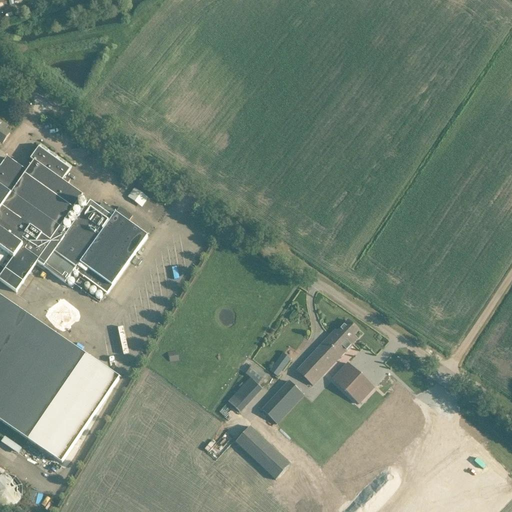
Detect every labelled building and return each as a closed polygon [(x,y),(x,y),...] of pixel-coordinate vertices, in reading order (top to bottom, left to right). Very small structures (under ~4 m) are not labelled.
[(7,127),(5,125),(0,121),(0,143),(1,143),(3,144),(10,134),(5,130),(7,127)] [(0,282),(16,293),(23,283),(37,264),(65,284),(74,271),(107,294),(148,237),(128,223),(133,217),(120,207),(116,213),(102,204),(99,208),(90,202),(64,239),(57,233),(83,197),(67,185),(70,180),(65,177),(72,168),(41,146),(31,160),(34,162),(27,172),(7,158),(0,168),(0,282)] [(120,185),(126,189),(132,181),(126,177),(120,185)] [(0,421),(62,464),(119,380),(0,298),(0,421)] [(335,331),(329,339),(312,356),(314,357),(298,374),(313,388),(351,346),(357,339),(354,336),(359,331),(348,322),(338,333),(335,331)] [(271,373),(275,376),(279,371),(281,373),(287,365),(280,360),(274,368),(275,368),(271,373)] [(251,364),(246,373),(259,382),(265,373),(251,364)] [(333,380),(359,405),(374,389),(348,364),(333,380)] [(251,379),(229,403),(230,404),(240,413),(262,389),(257,385),(251,380),(251,379)] [(261,411),(277,426),(305,397),(289,382),(261,411)] [(322,468),(334,479),(406,401),(394,390),(322,468)] [(413,408),(341,486),(354,497),(426,419),(413,408)] [(290,465),(250,428),(235,443),(276,481),(290,465)] [(3,437),(0,441),(0,444),(17,454),(21,448),(3,437)] [(511,511),(511,489),(470,449),(408,511),(511,511)] [(231,465),(226,467),(224,467),(222,469),(218,471),(217,473),(215,475),(213,478),(212,482),(211,485),(210,489),(210,493),(211,495),(212,498),(213,501),(215,504),(217,507),(220,509),(224,511),(245,511),(247,511),(251,508),(255,504),(257,500),(258,496),(259,492),(259,485),(258,480),(256,477),(254,474),(251,471),(249,469),(245,468),(241,466),(237,465),(231,465)] [(0,506),(3,507),(6,508),(11,507),(15,505),(18,502),(20,498),(21,494),(22,491),(21,488),(20,485),(18,482),(16,480),(14,479),(11,477),(9,477),(6,477),(2,477),(0,477),(0,506)]
